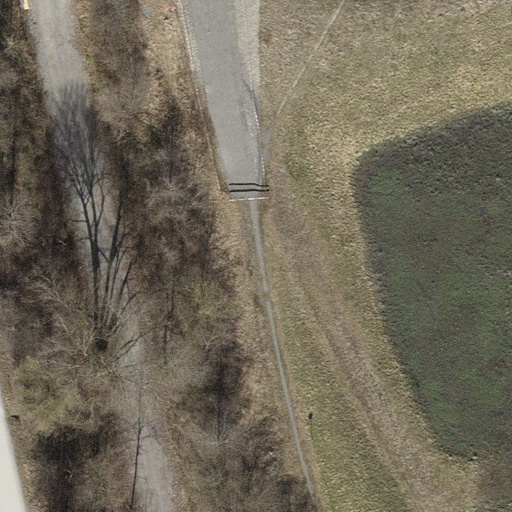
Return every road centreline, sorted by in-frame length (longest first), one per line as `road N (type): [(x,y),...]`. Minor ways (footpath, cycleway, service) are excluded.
road 1 (track): [(263,223),(424,493)]
road 2 (track): [(200,0),(263,223)]
